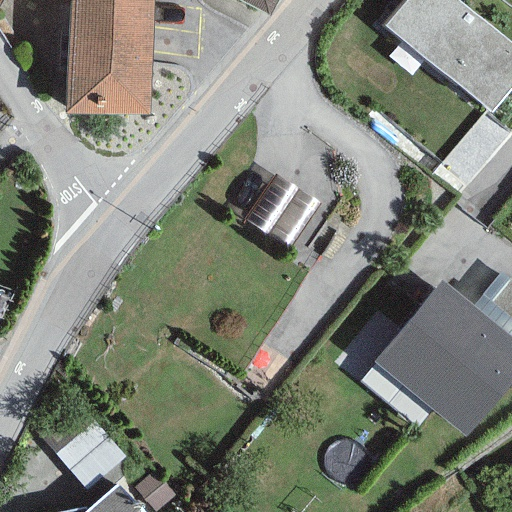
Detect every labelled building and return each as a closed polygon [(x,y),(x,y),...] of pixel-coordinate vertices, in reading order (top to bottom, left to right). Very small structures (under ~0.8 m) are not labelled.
[(149,115),(152,0),(70,0),(64,114),(149,115)] [(238,0),(268,16),(276,0),(238,0)] [(511,87),(511,45),(458,0),(406,0),(385,25),(490,114),(511,87)] [(272,175),(242,219),(285,248),(315,204),(272,175)] [(511,284),(498,273),(481,294),(511,319),(511,284)] [(465,438),(511,380),(511,340),(471,306),(440,282),(372,363),(465,438)] [(511,319),(481,294),(471,306),(511,340),(511,319)] [(74,400),(35,433),(84,491),(124,458),(74,400)] [(152,470),(132,488),(153,511),(155,511),(175,495),(152,470)] [(141,511),(117,484),(86,511),(85,511),(141,511)]
